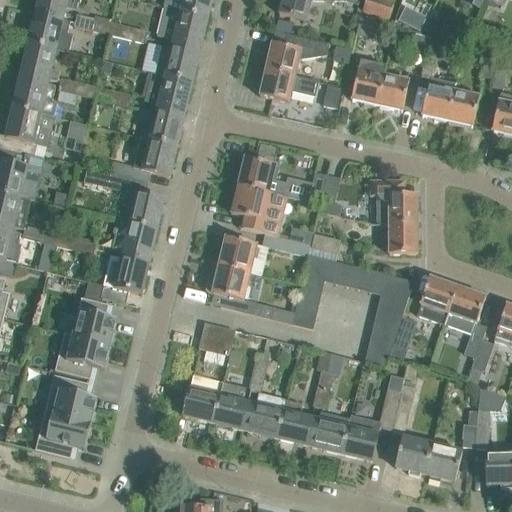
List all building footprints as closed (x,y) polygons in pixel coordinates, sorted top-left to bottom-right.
[(63,20),(65,10),(78,13),(81,0),(39,0),(36,14),(63,20)] [(165,0),(164,10),(208,20),(212,0),(165,0)] [(358,6),(360,0),(282,0),(279,16),(306,23),(311,3),(347,3),(358,6)] [(388,20),(393,5),(378,0),(366,0),(363,12),(388,20)] [(427,18),(405,8),(398,22),(420,33),(427,18)] [(200,53),(208,20),(164,10),(160,26),(156,40),(174,44),(173,46),(200,53)] [(70,25),(62,23),(63,20),(36,14),(28,45),(54,51),(69,55),(73,38),(68,36),(70,25)] [(93,27),(94,21),(76,17),(73,29),(89,32),(90,26),(93,27)] [(374,41),(379,22),(361,17),(356,37),(374,41)] [(107,37),(110,25),(94,21),(93,27),(90,26),(89,32),(107,37)] [(125,35),(127,29),(110,25),(107,37),(126,41),(128,35),(125,35)] [(146,33),(127,29),(125,35),(128,35),(126,41),(143,45),(146,33)] [(331,47),(306,41),(286,36),(284,48),(272,45),(266,72),(295,79),(296,77),(301,78),(305,62),(328,58),(331,47)] [(426,53),(429,40),(412,37),(409,49),(426,53)] [(447,45),(429,40),(426,53),(445,57),(447,45)] [(28,45),(21,74),(49,81),(57,83),(59,73),(49,71),(54,51),(28,45)] [(192,85),(200,53),(173,46),(166,78),(192,85)] [(493,81),(499,56),(487,53),(481,79),(493,81)] [(511,59),(499,56),(493,81),(492,89),(503,91),(507,72),(511,72),(511,59)] [(377,108),(384,79),(386,70),(360,64),(358,73),(351,103),(377,108)] [(102,65),(100,75),(109,77),(112,67),(102,65)] [(289,105),(295,79),(266,72),(260,98),(289,105)] [(49,81),(21,74),(13,110),(39,116),(53,119),(57,106),(51,105),(56,87),(48,85),(49,81)] [(185,117),(192,85),(166,78),(165,80),(152,76),(145,104),(159,107),(158,110),(185,117)] [(402,114),(406,94),(409,85),(384,79),(377,108),(402,114)] [(447,124),(454,94),(456,86),(430,80),(429,89),(428,89),(422,118),(447,124)] [(77,92),(78,86),(60,82),(57,93),(74,97),(75,91),(77,92)] [(91,101),(94,90),(78,86),(77,92),(75,91),(74,97),(91,101)] [(327,87),(322,108),(337,111),(341,91),(327,87)] [(110,100),(111,94),(94,90),(91,101),(111,106),(112,100),(110,100)] [(127,109),(130,98),(111,94),(110,100),(112,100),(111,106),(127,109)] [(472,129),(477,110),(479,100),(454,94),(447,124),(472,129)] [(511,138),(511,98),(500,96),(492,134),(511,138)] [(55,120),(53,119),(39,116),(13,110),(6,139),(0,137),(0,150),(33,158),(36,146),(48,149),(55,120)] [(177,149),(184,119),(185,117),(158,110),(158,112),(148,110),(141,140),(177,149)] [(170,179),(177,149),(141,140),(134,169),(114,164),(111,177),(148,186),(150,174),(170,179)] [(260,148),(258,159),(273,162),(275,152),(260,148)] [(45,161),(33,158),(0,150),(0,195),(31,203),(35,204),(45,161)] [(308,205),(313,186),(287,180),(286,186),(272,183),(276,168),(245,160),(238,188),(269,196),(269,195),(283,199),(289,200),(308,205)] [(108,190),(111,177),(87,172),(84,184),(108,190)] [(320,207),(327,178),(315,175),(313,186),(308,205),(320,207)] [(145,197),(148,186),(111,177),(108,190),(128,195),(124,210),(121,224),(130,226),(157,232),(164,202),(145,197)] [(340,181),(327,178),(320,207),(319,215),(339,219),(342,208),(334,206),(340,181)] [(389,228),(417,227),(417,197),(404,197),(404,184),(392,184),(371,184),(371,199),(377,199),(376,228),(380,228),(389,228)] [(289,200),(283,199),(269,195),(269,196),(238,188),(231,216),(243,219),(240,231),(265,237),(279,240),(289,200)] [(0,195),(0,227),(13,230),(24,233),(31,203),(0,195)] [(149,264),(157,232),(130,226),(121,224),(119,223),(119,225),(115,227),(113,235),(115,239),(111,253),(122,256),(122,258),(149,264)] [(0,275),(13,279),(16,267),(17,267),(22,247),(18,246),(20,237),(12,235),(13,230),(0,227),(0,275)] [(417,257),(417,227),(389,228),(389,257),(417,257)] [(42,240),(43,234),(25,229),(23,241),(39,245),(40,239),(42,240)] [(292,231),(289,243),(311,248),(313,236),(292,231)] [(56,249),(59,238),(43,234),(42,240),(40,239),(39,245),(56,249)] [(308,259),(311,248),(289,243),(279,240),(265,237),(262,249),(308,261),(308,259)] [(341,243),(314,237),(311,251),(338,257),(341,243)] [(75,247),(76,242),(59,238),(56,249),(75,254),(77,248),(75,247)] [(251,275),(257,248),(257,247),(226,240),(219,268),(251,275)] [(91,258),(94,246),(76,242),(75,247),(77,248),(75,254),(91,258)] [(141,297),(149,266),(149,264),(122,258),(122,260),(110,257),(108,269),(118,272),(114,290),(104,287),(104,288),(101,300),(103,301),(126,306),(129,294),(141,297)] [(324,284),(329,264),(308,259),(308,261),(301,289),(322,293),(324,284)] [(336,286),(341,267),(329,264),(324,284),(336,286)] [(347,289),(352,269),(341,267),(336,286),(347,289)] [(256,306),(263,278),(251,275),(219,268),(217,278),(215,277),(209,280),(207,291),(211,295),(256,306)] [(358,292),(363,272),(352,269),(347,289),(358,292)] [(370,295),(374,275),(363,272),(358,292),(370,295)] [(381,297),(386,278),(374,275),(370,295),(381,297)] [(413,285),(386,278),(381,297),(378,309),(403,316),(413,285)] [(0,320),(4,321),(10,296),(2,294),(5,282),(0,280),(0,320)] [(445,328),(445,326),(458,290),(430,280),(421,306),(421,307),(417,318),(445,328)] [(101,306),(103,301),(101,300),(104,288),(89,284),(85,302),(81,301),(72,337),(72,338),(111,348),(111,345),(113,345),(116,335),(114,335),(114,333),(117,322),(105,319),(108,307),(101,306)] [(319,306),(322,293),(301,289),(298,302),(319,306)] [(486,300),(458,290),(445,326),(472,336),(476,326),(486,300)] [(316,319),(319,306),(298,302),(296,314),(316,319)] [(511,349),(511,309),(506,307),(494,343),(511,349)] [(402,320),(403,316),(378,309),(375,320),(400,327),(402,321),(402,320)] [(293,327),(295,316),(274,311),(271,322),(293,327)] [(313,332),(316,319),(296,314),(295,316),(293,327),(313,332)] [(397,338),(400,327),(375,320),(372,331),(397,338)] [(416,325),(402,320),(402,321),(400,327),(397,338),(393,348),(389,359),(389,361),(402,365),(416,325)] [(229,358),(234,338),(235,333),(205,326),(199,351),(229,358)] [(393,348),(397,338),(372,331),(370,342),(393,348)] [(104,373),(111,348),(72,338),(72,337),(64,335),(55,373),(90,382),(93,370),(104,373)] [(475,362),(482,343),(470,339),(463,357),(474,361),(475,362)] [(389,359),(393,348),(370,342),(367,353),(389,359)] [(484,375),(494,347),(482,343),(475,362),(474,361),(471,371),(484,375)] [(386,370),(389,361),(389,359),(367,353),(364,365),(386,370)] [(256,358),(252,377),(258,379),(258,376),(264,377),(268,361),(256,358)] [(321,374),(317,393),(322,394),(323,392),(329,393),(333,377),(321,374)] [(260,396),(264,377),(258,376),(258,379),(252,377),(248,392),(251,393),(250,394),(260,396)] [(89,387),(54,378),(44,415),(91,427),(92,424),(93,424),(96,414),(94,414),(97,402),(86,399),(89,387)] [(213,426),(223,386),(193,379),(183,418),(213,426)] [(248,405),(250,394),(251,393),(248,392),(223,386),(213,426),(245,433),(251,405),(248,405)] [(404,437),(410,410),(415,390),(402,387),(400,396),(391,433),(404,437)] [(324,412),(329,393),(323,392),(322,394),(317,393),(313,409),(324,412)] [(391,433),(400,396),(387,393),(379,425),(381,425),(380,431),(391,433)] [(245,433),(277,441),(285,403),(286,402),(263,397),(262,401),(257,400),(256,406),(251,405),(245,433)] [(480,401),(478,412),(478,414),(477,429),(474,449),(486,451),(491,402),(480,401)] [(310,449),(316,421),(300,417),(303,407),(285,403),(277,441),(310,449)] [(474,449),(477,429),(478,414),(469,413),(468,427),(465,427),(463,448),(474,449)] [(85,452),(88,439),(90,440),(92,430),(90,430),(91,427),(44,415),(35,452),(70,461),(73,449),(85,452)] [(342,457),(348,428),(351,422),(321,415),(319,422),(316,421),(310,449),(342,457)] [(381,425),(379,425),(351,418),(351,422),(348,428),(342,457),(372,464),(380,431),(381,425)] [(425,477),(432,447),(402,440),(395,470),(409,473),(409,476),(419,479),(420,476),(425,477)] [(462,455),(432,447),(425,477),(430,478),(429,481),(439,484),(440,481),(455,484),(462,455)] [(511,486),(511,456),(485,457),(486,488),(501,487),(501,491),(511,490),(511,487),(511,486)] [(222,511),(223,511),(223,503),(201,501),(200,509),(182,508),(181,511),(222,511)]
